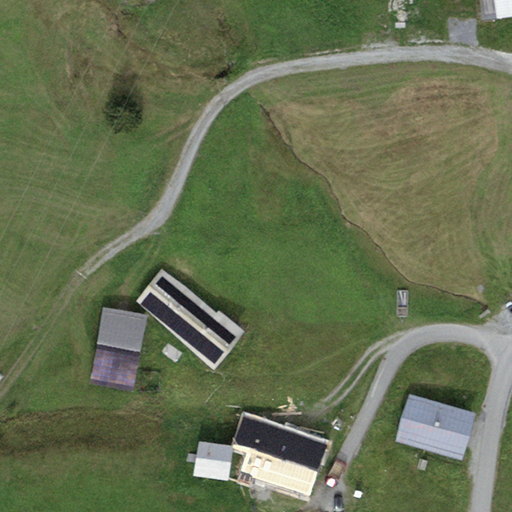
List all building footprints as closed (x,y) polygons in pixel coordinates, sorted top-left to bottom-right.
[(511,18),(511,0),(490,0),(493,21),(511,18)] [(216,312),(161,269),(136,301),(214,370),(245,330),(218,309),(216,312)] [(147,316),(103,307),(89,381),(133,390),(147,316)] [(475,413),(409,393),(395,438),(461,458),(475,413)] [(326,442),(244,417),(234,448),(250,453),(245,469),(242,468),(238,480),(252,484),(253,480),(309,498),(326,442)] [(230,447),(197,443),(193,476),(226,480),(230,447)]
